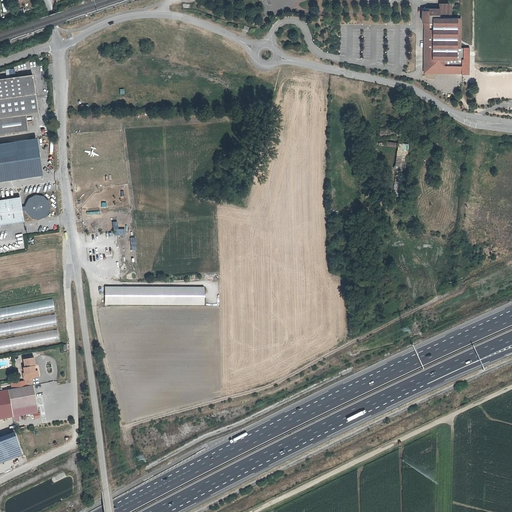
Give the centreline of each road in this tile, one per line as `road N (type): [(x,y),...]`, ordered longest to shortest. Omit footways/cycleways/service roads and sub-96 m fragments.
road 1 (track): [(0,480),(75,442),(70,241),(122,429),(271,386),(457,286),(475,120)]
road 2 (unclassified): [(108,511),(70,241),(57,49)]
road 3 (motorway): [(511,317),(115,511)]
road 4 (motorway): [(152,511),(421,379)]
road 5 (track): [(256,511),(511,388)]
road 6 (unclassified): [(276,57),(390,82),(466,119),(511,126)]
road 7 (unclassified): [(57,49),(127,16),(154,14),(190,19),(257,49)]
